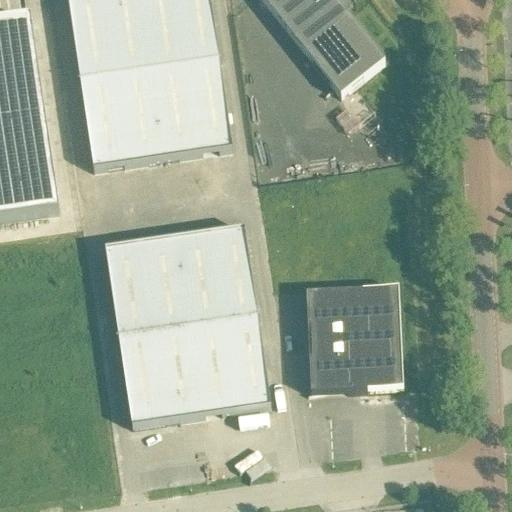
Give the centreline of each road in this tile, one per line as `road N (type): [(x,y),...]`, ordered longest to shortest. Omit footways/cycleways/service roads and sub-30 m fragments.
road 1 (unclassified): [(190,511),(491,466)]
road 2 (unclassified): [(491,466),(480,196)]
road 3 (unclassified): [(480,196),(471,22)]
